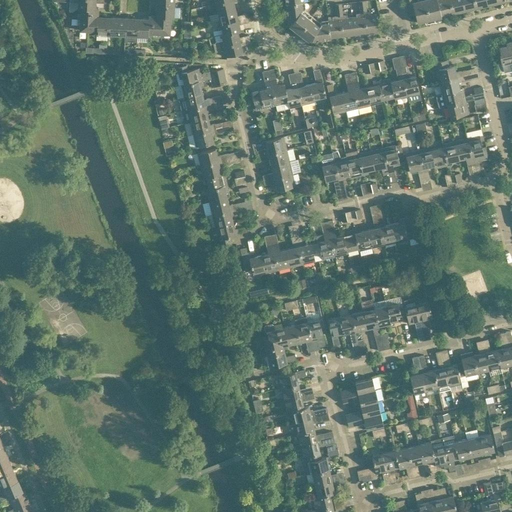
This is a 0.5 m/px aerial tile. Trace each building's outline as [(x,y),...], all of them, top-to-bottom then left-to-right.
[(69,0),(69,1),(70,1),(69,11),(72,11),(77,8),(78,8),(81,8),(95,9),(95,8),(96,2),(100,2),(106,3),(106,0),(69,0)] [(217,7),(218,13),(235,9),(234,3),(244,1),(243,0),(226,0),(207,5),(208,9),(217,7)] [(357,16),(352,17),(354,35),(366,33),(362,0),(359,1),(360,13),(356,13),(357,16)] [(365,0),(362,0),(366,33),(378,32),(376,14),(371,15),(371,11),(366,12),(365,0)] [(430,20),(424,0),(421,0),(413,2),(412,0),(405,0),(410,15),(416,14),(418,22),(430,20)] [(424,0),(430,20),(442,17),(437,0),(424,0)] [(437,0),(442,17),(453,14),(449,0),(437,0)] [(449,0),(453,14),(465,11),(462,0),(449,0)] [(462,0),(465,11),(476,9),(473,0),(462,0)] [(473,0),(476,9),(488,6),(486,0),(473,0)] [(302,1),(286,3),(288,21),(290,23),(289,24),(298,31),(297,32),(299,33),(299,34),(300,33),(309,39),(310,38),(312,40),(330,38),(328,22),(321,23),(302,8),(302,1)] [(328,20),(328,22),(330,38),(342,36),(338,3),(335,4),(337,16),(332,16),(333,19),(328,20)] [(341,3),(338,3),(342,36),(354,35),(352,17),(347,17),(347,14),(343,15),(341,3)] [(156,16),(171,17),(174,17),(174,6),(157,5),(156,16)] [(96,33),(97,33),(98,16),(98,9),(95,9),(81,8),(80,30),(97,30),(96,33)] [(210,15),(212,26),(248,17),(247,13),(237,15),(235,9),(218,13),(210,15)] [(149,18),(148,33),(170,34),(171,17),(156,16),(149,15),(149,18)] [(97,33),(108,34),(109,17),(98,16),(97,33)] [(109,17),(108,34),(125,35),(125,34),(126,34),(127,18),(126,18),(126,17),(109,17)] [(125,35),(137,35),(138,18),(126,17),(126,18),(127,18),(126,34),(125,34),(125,35)] [(220,35),(240,30),(239,24),(249,22),(248,17),(212,26),(213,30),(222,28),(223,34),(220,35)] [(137,35),(148,36),(148,33),(149,18),(138,18),(137,35)] [(213,43),(214,48),(250,39),(249,35),(239,37),(237,31),(240,30),(220,35),(222,41),(213,43)] [(250,39),(214,48),(215,52),(224,50),(226,56),(242,52),(241,46),(251,43),(250,39)] [(507,45),(500,47),(501,54),(500,54),(503,64),(504,71),(511,69),(511,44),(511,42),(506,43),(507,45)] [(404,55),(398,57),(407,96),(420,93),(416,75),(408,77),(405,66),(407,66),(404,55)] [(398,79),(391,81),(394,96),(395,99),(407,96),(398,57),(392,58),(395,69),(396,68),(398,79)] [(434,63),(439,82),(468,75),(467,70),(456,72),(454,65),(449,66),(447,60),(434,63)] [(179,72),(182,84),(225,74),(223,68),(201,73),(200,67),(188,70),(186,65),(178,67),(179,72)] [(274,68),(268,70),(276,105),(278,110),(286,108),(290,108),(290,107),(286,90),(284,84),(278,85),(274,68)] [(256,109),(276,105),(268,70),(262,71),(266,88),(260,90),(259,87),(251,89),(256,109)] [(356,72),(350,73),(360,114),(372,111),(371,105),(366,87),(360,89),(356,72)] [(342,93),(346,111),(347,116),(360,114),(350,73),(344,74),(348,91),(342,93)] [(182,84),(185,97),(202,93),(201,87),(227,81),(225,74),(182,84)] [(439,82),(442,94),(460,90),(458,82),(469,80),(468,75),(439,82)] [(317,82),(310,84),(314,102),(327,99),(322,78),(317,79),(317,82)] [(390,78),(378,81),(382,99),(394,96),(395,99),(391,81),(390,78)] [(374,85),(366,87),(371,105),(383,102),(382,99),(378,81),(373,82),(374,85)] [(302,82),(297,84),(302,105),(303,110),(303,111),(305,110),(316,108),(315,107),(314,102),(310,84),(304,85),(303,86),(302,82)] [(334,114),(346,111),(342,93),(335,94),(332,83),(327,85),(334,114)] [(185,97),(182,84),(177,86),(174,86),(177,99),(179,99),(185,97)] [(293,88),(286,90),(290,107),(302,105),(297,84),(292,85),(293,88)] [(442,94),(436,95),(439,107),(448,105),(466,101),(474,99),(473,94),(464,96),(462,97),(460,90),(442,94)] [(185,97),(179,99),(181,110),(188,109),(222,101),(221,95),(204,99),(202,93),(185,97)] [(188,109),(181,110),(184,123),(191,121),(191,122),(208,117),(207,111),(223,107),(222,101),(188,109)] [(469,114),(466,101),(448,105),(451,118),(469,114)] [(485,101),(474,104),(476,111),(487,109),(485,101)] [(169,127),(166,115),(158,117),(161,129),(169,127)] [(191,122),(194,134),(222,127),(221,122),(210,124),(208,117),(191,122)] [(425,123),(415,125),(417,133),(426,131),(425,123)] [(409,126),(394,129),(396,136),(410,132),(409,126)] [(222,127),(194,134),(197,146),(214,142),(212,135),(223,132),(222,127)] [(481,129),(466,132),(467,138),(470,152),(475,173),(481,171),(478,160),(489,158),(487,152),(486,146),(482,147),(480,135),(482,134),(481,129)] [(311,131),(304,132),(306,144),(313,142),(311,131)] [(256,150),(257,155),(286,148),(283,136),(275,138),(265,140),(267,147),(256,150)] [(467,138),(455,141),(459,159),(465,157),(470,174),(475,173),(467,138)] [(455,141),(442,144),(447,165),(452,164),(452,161),(459,159),(455,141)] [(397,181),(393,164),(405,161),(403,154),(401,144),(396,146),(395,145),(383,147),(391,182),(397,181)] [(430,146),(430,147),(434,165),(435,168),(447,165),(442,144),(443,147),(431,149),(430,146)] [(383,147),(371,150),(375,168),(381,167),(385,184),(391,182),(383,147)] [(430,147),(418,149),(425,179),(430,177),(427,166),(434,165),(430,147)] [(197,152),(200,164),(229,158),(228,153),(217,155),(215,148),(197,152)] [(269,157),(271,164),(289,160),(286,148),(257,155),(258,160),(269,157)] [(357,149),(345,152),(346,156),(347,159),(350,174),(351,177),(363,174),(358,153),(357,149)] [(418,149),(405,152),(405,153),(403,154),(405,161),(407,161),(410,171),(417,169),(420,180),(425,179),(418,149)] [(337,150),(332,152),(334,159),(340,188),(345,187),(343,176),(350,174),(347,159),(346,156),(340,158),(338,151),(337,150)] [(371,150),(358,153),(363,174),(368,173),(367,170),(375,168),(371,150)] [(332,152),(319,155),(321,162),(323,170),(325,180),(333,178),(335,189),(340,188),(334,159),(332,152)] [(200,164),(203,177),(224,172),(224,171),(221,172),(219,165),(230,162),(229,158),(200,164)] [(298,158),(289,160),(292,173),(301,171),(298,158)] [(262,174),(263,180),(292,173),(289,160),(271,164),(273,172),(262,174)] [(206,188),(206,189),(227,184),(224,172),(203,177),(206,176),(209,188),(206,188)] [(292,173),(263,180),(264,185),(275,182),(277,190),(295,185),(292,173)] [(206,189),(209,201),(227,197),(225,190),(228,189),(227,184),(206,189)] [(209,201),(212,213),(241,207),(240,202),(229,204),(227,197),(209,201)] [(212,213),(215,226),(233,221),(231,214),(242,211),(241,207),(212,213)] [(382,214),(377,215),(384,244),(396,241),(392,223),(385,225),(382,214)] [(374,228),(367,229),(371,247),(384,244),(377,215),(372,216),(374,228)] [(399,222),(392,223),(396,241),(409,238),(408,236),(414,235),(413,229),(411,221),(410,216),(398,219),(399,222)] [(333,219),(327,221),(335,256),(347,253),(342,232),(343,235),(337,236),(333,219)] [(233,221),(215,226),(220,245),(232,242),(230,235),(239,233),(237,228),(235,229),(233,221)] [(323,233),(315,235),(317,241),(318,241),(320,249),(316,250),(318,257),(321,256),(322,259),(335,256),(327,221),(320,222),(323,233)] [(360,228),(354,229),(358,247),(359,250),(371,247),(367,229),(360,231),(360,228)] [(354,229),(342,232),(346,249),(356,247),(358,247),(354,229)] [(276,233),(270,234),(278,269),(290,266),(286,248),(280,250),(276,233)] [(268,253),(262,254),(266,272),(278,269),(270,234),(264,236),(268,253)] [(301,234),(296,235),(302,263),(315,260),(314,258),(318,257),(316,250),(313,250),(311,243),(303,244),(301,234)] [(293,247),(286,248),(290,266),(302,263),(296,235),(291,236),(293,247)] [(246,246),(240,248),(244,265),(245,268),(245,270),(242,270),(244,276),(253,274),(253,275),(266,272),(262,254),(254,256),(253,253),(248,254),(246,246)] [(305,278),(297,280),(299,288),(307,286),(305,278)] [(403,300),(404,306),(407,318),(408,323),(409,323),(414,322),(417,331),(423,330),(416,303),(415,297),(403,300)] [(428,300),(416,303),(423,330),(429,328),(426,319),(432,317),(428,300)] [(407,318),(404,306),(399,307),(398,302),(386,305),(391,325),(394,324),(393,322),(407,318)] [(373,304),(362,307),(363,310),(367,328),(372,327),(375,336),(380,335),(378,325),(374,308),(373,304)] [(386,305),(374,308),(378,325),(390,322),(390,325),(391,325),(386,305)] [(367,328),(363,310),(351,313),(355,331),(367,328)] [(351,313),(339,316),(343,334),(349,332),(355,356),(361,354),(357,340),(355,331),(351,313)] [(338,335),(343,334),(339,316),(327,319),(334,346),(340,344),(338,335)] [(249,317),(246,323),(252,327),(256,321),(249,317)] [(295,319),(294,319),(295,324),(299,341),(311,339),(307,321),(306,317),(296,319),(295,319)] [(319,318),(307,321),(311,339),(317,337),(319,346),(325,345),(319,318)] [(450,320),(445,321),(444,321),(447,332),(453,331),(450,320)] [(246,323),(243,327),(250,331),(252,327),(246,323)] [(265,326),(264,327),(265,331),(267,331),(268,336),(283,345),(288,344),(284,327),(274,329),(273,325),(272,324),(266,325),(265,326)] [(295,324),(284,327),(288,344),(299,341),(295,324)] [(502,348),(496,349),(500,366),(511,363),(504,332),(499,333),(502,348)] [(386,333),(381,335),(384,349),(390,348),(386,333)] [(384,349),(381,335),(375,336),(378,350),(384,349)] [(263,337),(265,346),(263,346),(260,349),(259,352),(260,356),(267,354),(284,350),(283,345),(268,336),(263,337)] [(363,339),(357,340),(361,354),(366,353),(363,339)] [(487,348),(484,349),(488,369),(500,366),(496,349),(488,351),(487,348)] [(447,349),(441,350),(450,388),(451,390),(462,387),(457,364),(451,365),(447,349)] [(481,353),(473,354),(477,372),(488,369),(484,349),(480,350),(481,353)] [(284,350),(267,354),(270,366),(296,360),(295,354),(286,356),(284,350)] [(439,368),(433,369),(437,386),(438,391),(450,388),(441,350),(435,351),(439,368)] [(462,362),(457,364),(460,376),(477,372),(473,354),(472,351),(460,354),(460,355),(462,362)] [(424,354),(418,356),(426,389),(437,386),(433,369),(427,371),(424,354)] [(426,389),(418,356),(412,357),(416,373),(410,375),(415,399),(427,396),(426,389)] [(253,368),(243,370),(244,376),(254,374),(253,368)] [(278,375),(281,387),(298,383),(296,377),(306,375),(305,369),(278,375)] [(340,391),(341,397),(375,388),(372,377),(355,381),(356,387),(340,391)] [(281,387),(283,399),(303,394),(302,391),(300,391),(298,383),(281,387)] [(359,399),(360,404),(377,400),(375,388),(341,397),(343,402),(359,399)] [(481,388),(473,390),(474,397),(482,395),(481,388)] [(286,411),(291,410),(309,405),(303,406),(301,398),(304,397),(303,394),(283,399),(286,411)] [(492,396),(486,397),(488,409),(489,409),(495,408),(492,396)] [(346,414),(347,420),(380,412),(377,400),(360,404),(362,410),(346,414)] [(291,410),(294,421),(328,413),(326,407),(310,411),(309,405),(291,410)] [(380,412),(347,420),(348,426),(365,422),(366,428),(383,424),(380,412)] [(448,412),(437,415),(438,422),(450,419),(448,412)] [(294,421),(297,433),(314,428),(313,423),(329,419),(328,413),(294,421)] [(297,433),(300,444),(333,436),(332,430),(316,434),(314,428),(297,433)] [(465,432),(467,438),(478,435),(477,430),(465,432)] [(494,432),(493,433),(496,444),(502,443),(501,439),(502,439),(501,431),(494,432)] [(490,433),(478,435),(482,452),(494,449),(490,433)] [(478,435),(467,438),(471,455),(482,452),(478,435)] [(300,444),(302,456),(320,451),(318,446),(335,442),(333,436),(300,444)] [(442,439),(443,444),(448,463),(449,470),(455,469),(453,459),(459,458),(455,441),(454,436),(442,439)] [(467,438),(455,441),(459,458),(471,455),(467,438)] [(508,441),(502,443),(505,455),(510,453),(508,441)] [(431,442),(419,444),(423,461),(432,459),(434,458),(432,446),(431,442)] [(505,455),(502,443),(496,444),(499,456),(505,455)] [(419,444),(407,447),(411,464),(423,461),(419,444)] [(443,444),(432,446),(434,458),(436,466),(437,466),(439,466),(443,465),(444,464),(448,463),(443,444)] [(0,460),(8,457),(4,446),(0,447),(0,460)] [(407,447),(396,450),(399,466),(411,464),(407,447)] [(396,450),(384,453),(388,472),(392,471),(391,468),(399,466),(396,450)] [(304,474),(312,472),(329,468),(327,460),(329,459),(329,455),(321,457),(320,451),(302,456),(300,456),(304,474)] [(373,460),(375,466),(376,472),(384,470),(385,473),(388,472),(384,453),(372,455),(373,460)] [(0,460),(0,473),(13,468),(8,457),(0,460)] [(369,467),(370,473),(371,479),(377,477),(376,472),(375,466),(369,467)] [(357,470),(359,476),(370,473),(369,467),(367,468),(357,470)] [(0,473),(0,479),(3,486),(18,480),(13,468),(0,473)] [(312,472),(315,484),(334,479),(333,476),(331,476),(329,468),(312,472)] [(370,473),(359,476),(360,481),(371,479),(370,473)] [(334,479),(315,484),(317,495),(318,496),(335,492),(335,491),(334,491),(333,485),(333,483),(335,483),(334,479)] [(0,486),(0,498),(1,500),(2,500),(5,498),(22,491),(22,490),(21,489),(18,480),(3,486),(0,486)] [(480,500),(474,502),(476,511),(485,511),(500,509),(498,500),(501,499),(499,493),(497,482),(491,483),(490,481),(483,482),(485,491),(485,492),(486,499),(480,500)] [(445,486),(439,488),(444,511),(457,511),(453,494),(447,496),(445,486)] [(435,499),(429,500),(432,511),(444,511),(439,488),(433,489),(435,499)] [(12,502),(14,507),(29,501),(25,490),(22,491),(5,498),(7,504),(12,502)] [(312,497),(315,509),(332,505),(331,498),(340,496),(339,491),(335,492),(318,496),(312,497)] [(415,494),(418,508),(419,511),(432,511),(429,500),(423,502),(421,492),(415,494)] [(14,507),(8,510),(8,511),(33,511),(29,501),(14,507)]
